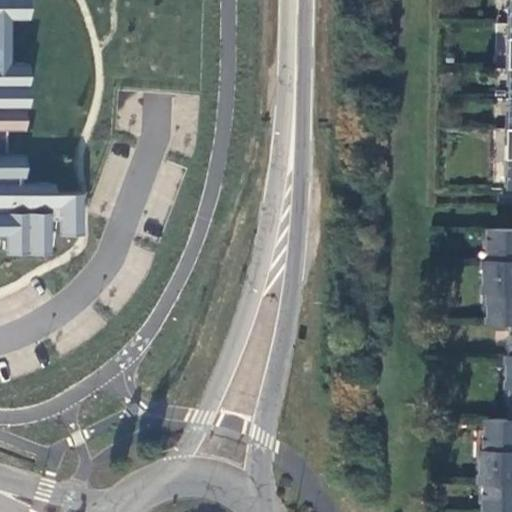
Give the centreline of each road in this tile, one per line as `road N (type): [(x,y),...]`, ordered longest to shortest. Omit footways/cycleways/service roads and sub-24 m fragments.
road 1 (secondary): [(292,146),(242,328),(204,417),(160,476)]
road 2 (secondary): [(257,499),(293,283),(292,146)]
road 3 (secondary): [(295,0),(292,146)]
